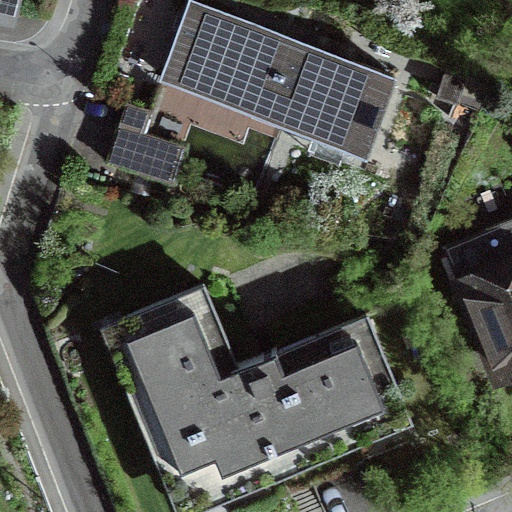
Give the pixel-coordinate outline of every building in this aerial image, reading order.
[(0,0),(0,11),(16,16),(20,0),(0,0)] [(192,0),(164,77),(362,149),(389,75),(394,77),(395,74),(192,0)] [(109,159),(171,179),(182,145),(145,134),(151,115),(126,107),(109,159)] [(511,217),(446,245),(498,370),(511,363),(511,217)] [(174,494),(252,462),(259,478),(358,438),(350,418),(400,397),(365,313),(277,350),(275,346),(235,363),(202,283),(122,316),(136,350),(117,357),(174,494)]
